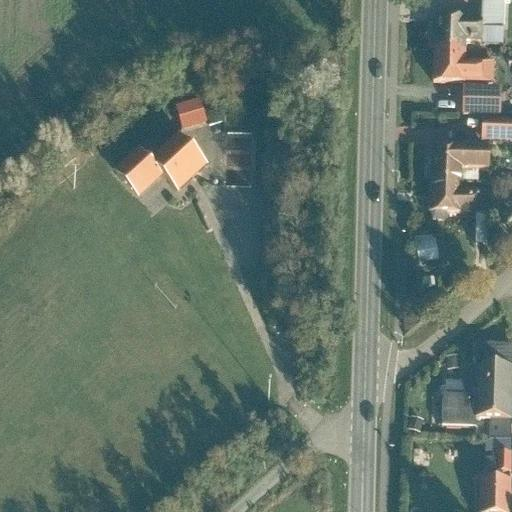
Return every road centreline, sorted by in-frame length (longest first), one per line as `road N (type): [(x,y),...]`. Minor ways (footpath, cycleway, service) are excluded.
road 1 (tertiary): [(376,0),(365,372)]
road 2 (residential): [(365,372),(392,372),(421,357),(511,276)]
road 3 (unclassified): [(363,437),(314,445),(239,511)]
